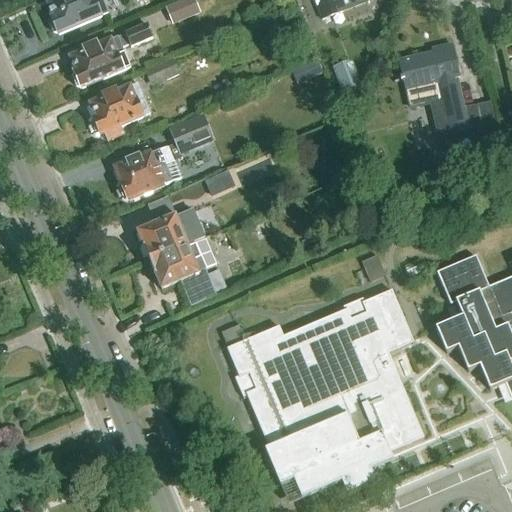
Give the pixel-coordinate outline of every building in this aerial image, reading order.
[(60,0),(47,6),(52,19),(50,20),(51,22),(48,26),(52,34),(56,35),(58,38),(61,36),(76,30),(108,17),(100,0),(60,0)] [(193,0),(189,0),(165,10),(173,28),(200,16),(193,0)] [(313,0),(322,21),(342,13),(341,11),(367,1),(366,0),(313,0)] [(151,40),(145,28),(109,43),(96,48),(95,46),(82,52),(83,54),(69,60),(75,73),(73,74),(73,76),(71,81),(74,89),(79,89),(80,91),(129,70),(121,49),(128,46),(130,49),(151,40)] [(400,62),(407,89),(411,110),(434,104),(443,140),(445,140),(451,165),(488,156),(476,106),(465,109),(458,79),(459,78),(452,46),(432,50),(433,54),(400,62)] [(174,60),(159,66),(166,83),(181,76),(174,60)] [(318,64),(308,69),(313,80),(323,75),(318,64)] [(333,70),(342,95),(355,90),(346,65),(333,70)] [(104,137),(107,144),(122,137),(119,130),(150,117),(137,86),(116,96),(115,93),(102,99),(103,101),(90,107),(95,120),(92,121),(93,122),(91,128),(94,135),(99,136),(100,138),(104,137)] [(215,144),(204,116),(169,131),(180,158),(215,144)] [(344,134),(340,125),(329,130),(333,139),(344,134)] [(171,184),(164,167),(158,153),(139,161),(138,159),(125,164),(126,166),(114,171),(121,187),(118,192),(122,200),(127,201),(128,202),(171,184)] [(175,218),(136,235),(149,264),(188,247),(201,241),(190,215),(176,221),(175,218)] [(191,309),(217,298),(204,269),(216,264),(206,241),(188,248),(188,247),(149,264),(161,292),(180,284),(191,309)] [(370,284),(386,278),(377,258),(362,265),(370,284)] [(511,279),(488,290),(475,258),(437,274),(451,307),(457,304),(463,319),(436,330),(446,356),(458,351),(467,373),(480,368),(490,392),(504,386),(509,400),(511,398),(511,279)] [(414,346),(392,294),(365,305),(363,302),(343,310),(345,314),(284,340),(279,330),(247,343),(240,327),(222,335),(228,351),(227,352),(239,379),(235,381),(237,385),(244,401),(247,399),(270,452),(266,453),(274,473),(278,471),(281,478),(290,499),(339,478),(348,498),(377,486),(368,466),(425,442),(389,357),(414,346)]
